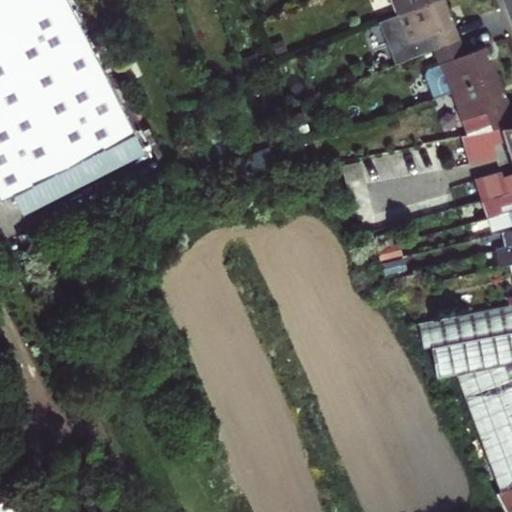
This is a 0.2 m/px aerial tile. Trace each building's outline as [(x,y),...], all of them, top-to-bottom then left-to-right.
[(0,0),(0,199),(1,201),(135,132),(67,0),(0,0)] [(450,15),(444,0),(432,0),(397,14),(378,22),(395,67),(434,51),(460,41),(450,15)] [(390,0),(397,14),(432,0),(390,0)] [(434,51),(451,93),(497,75),(490,57),(485,46),(465,53),(460,41),(434,51)] [(511,111),(507,100),(497,75),(451,93),(456,108),(443,113),(440,118),(448,139),(461,137),(511,126),(511,111)] [(511,126),(461,137),(470,163),(497,157),(492,144),(508,141),(511,154),(511,177),(504,181),(502,175),(476,184),(482,203),(485,203),(511,193),(511,126)] [(498,217),(501,216),(511,212),(511,193),(485,203),(487,210),(480,212),(483,221),(498,217)] [(511,219),(511,212),(501,216),(503,220),(511,219)] [(483,221),(479,222),(483,234),(501,230),(498,217),(483,221)] [(496,251),(511,246),(511,237),(494,241),(496,251)] [(500,268),(511,265),(511,264),(511,246),(496,251),(500,268)] [(390,276),(395,291),(416,287),(413,272),(390,276)] [(511,304),(509,305),(419,324),(423,348),(432,346),(438,374),(456,371),(506,500),(511,496),(511,304)] [(511,511),(511,497),(502,502),(506,511),(511,511)] [(0,508),(0,511),(23,511),(18,500),(0,508)]
